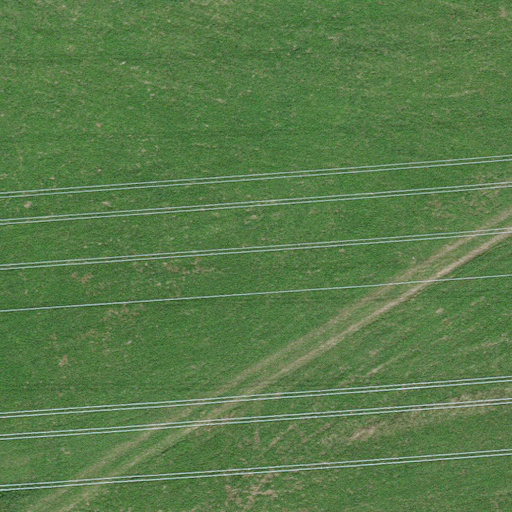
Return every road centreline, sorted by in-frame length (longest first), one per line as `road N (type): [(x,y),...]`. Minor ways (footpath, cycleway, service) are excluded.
road 1 (track): [(511,218),(213,412),(38,511)]
road 2 (track): [(0,472),(213,412)]
